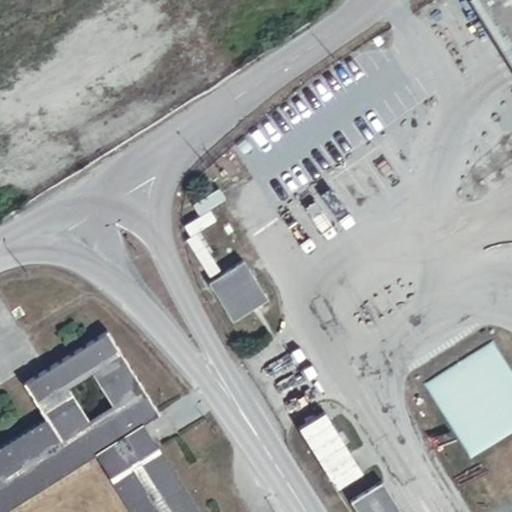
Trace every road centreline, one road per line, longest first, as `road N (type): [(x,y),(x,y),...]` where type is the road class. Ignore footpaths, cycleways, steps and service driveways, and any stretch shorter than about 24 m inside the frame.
road 1 (unclassified): [(127,165),(372,0)]
road 2 (unclassified): [(7,242),(79,249),(125,271),(206,362)]
road 3 (unknown): [(439,254),(435,165),(455,112),(476,83),(511,63)]
road 4 (unclassified): [(206,362),(160,218),(127,165)]
road 5 (unclassified): [(298,511),(206,362)]
road 6 (unclassified): [(7,242),(127,165)]
